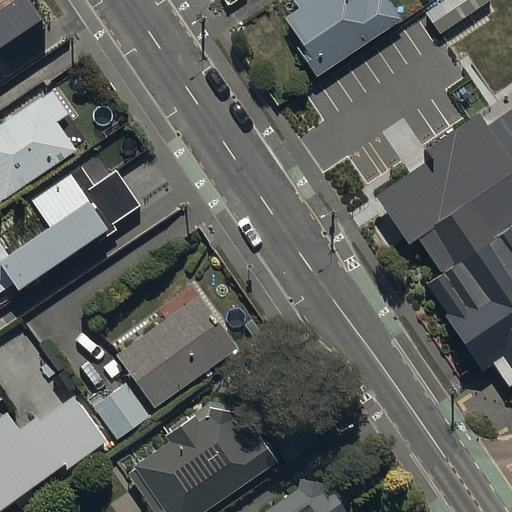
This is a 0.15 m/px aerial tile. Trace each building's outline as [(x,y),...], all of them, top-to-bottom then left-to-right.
[(0,47),(41,19),(28,0),(13,0),(0,9),(0,47)] [(301,11),(283,22),(303,52),(298,55),(308,70),(302,74),(310,86),(403,27),(385,0),(371,0),(367,3),(364,0),(298,0),(295,2),(301,11)] [(439,0),(424,11),(438,32),(485,0),(439,0)] [(0,206),(77,155),(58,126),(70,119),(53,93),(0,128),(0,206)] [(484,370),(497,362),(505,372),(511,383),(511,103),(484,122),(476,110),(469,115),(424,143),(442,168),(434,174),(395,200),(446,275),(428,288),(484,370)] [(0,296),(11,289),(18,299),(116,232),(113,228),(141,210),(118,176),(95,192),(81,172),(31,206),(48,230),(8,258),(0,245),(0,296)] [(200,301),(117,360),(155,413),(238,355),(200,301)] [(127,385),(93,409),(117,444),(151,420),(127,385)] [(0,511),(4,511),(63,470),(66,474),(105,446),(73,402),(38,427),(35,423),(20,433),(9,418),(0,425),(0,511)] [(210,417),(210,424),(200,426),(195,421),(190,425),(187,421),(170,433),(171,437),(165,441),(170,448),(128,474),(151,511),(213,511),(279,466),(259,438),(246,447),(233,429),(233,418),(210,417)] [(299,495),(273,511),(342,511),(333,496),(326,501),(327,489),(300,487),(299,495)]
